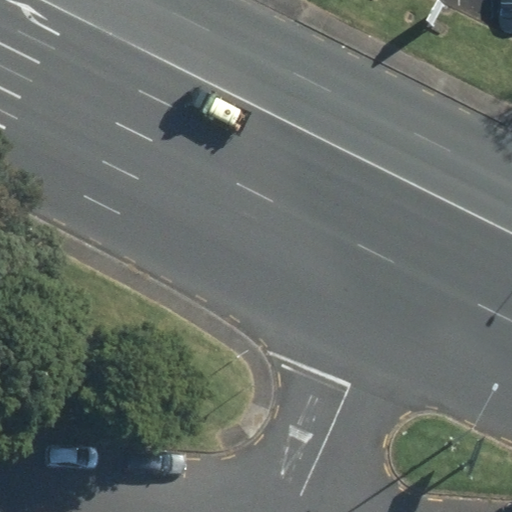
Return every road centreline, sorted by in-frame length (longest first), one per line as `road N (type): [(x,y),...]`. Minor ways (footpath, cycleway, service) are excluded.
road 1 (secondary): [(43,0),(428,190)]
road 2 (residential): [(282,511),(428,190)]
road 3 (residential): [(0,495),(197,511)]
